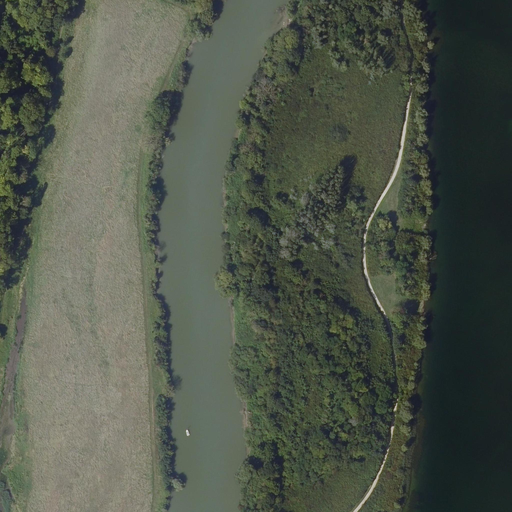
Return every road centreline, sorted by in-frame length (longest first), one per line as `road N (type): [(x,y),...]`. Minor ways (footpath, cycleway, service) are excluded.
road 1 (track): [(169,0),(190,12),(144,132),(139,186),(150,511)]
road 2 (track): [(65,0),(0,310)]
